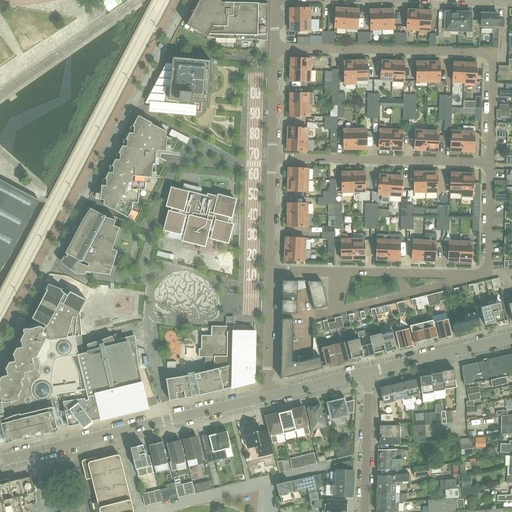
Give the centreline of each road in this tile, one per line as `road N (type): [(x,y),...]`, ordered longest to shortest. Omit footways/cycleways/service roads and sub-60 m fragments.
road 1 (residential): [(274,49),(494,55),(491,163)]
road 2 (unclassified): [(0,462),(268,397)]
road 3 (residential): [(491,163),(271,161)]
road 4 (residential): [(487,275),(335,312),(342,274)]
road 5 (unclassified): [(369,372),(511,338)]
road 6 (residential): [(487,275),(342,274)]
road 7 (residential): [(365,511),(369,372)]
road 8 (residential): [(161,511),(264,482),(269,511)]
road 9 (unclassified): [(268,397),(269,272)]
